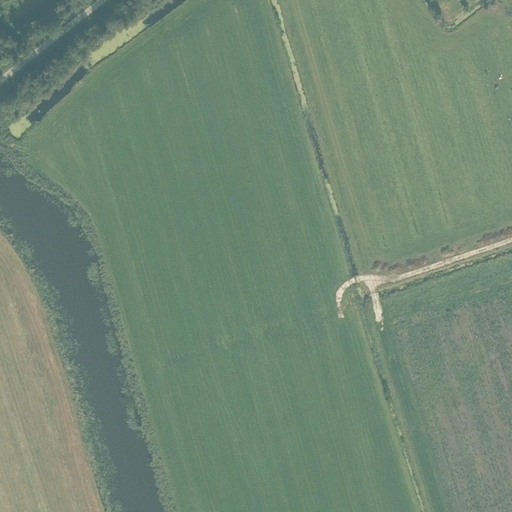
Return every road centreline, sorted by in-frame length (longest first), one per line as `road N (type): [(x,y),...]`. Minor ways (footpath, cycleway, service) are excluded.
road 1 (track): [(511,241),(400,279),(349,282),(338,312)]
road 2 (unclassified): [(0,81),(103,0)]
